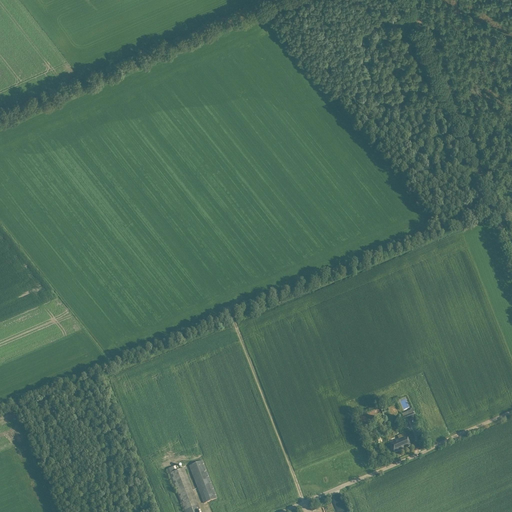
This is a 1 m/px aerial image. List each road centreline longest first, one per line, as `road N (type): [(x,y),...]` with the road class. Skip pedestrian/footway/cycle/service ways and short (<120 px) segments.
road 1 (track): [(79,97),(303,0)]
road 2 (track): [(414,0),(495,208)]
road 3 (track): [(305,502),(230,307)]
road 4 (track): [(346,484),(511,412)]
